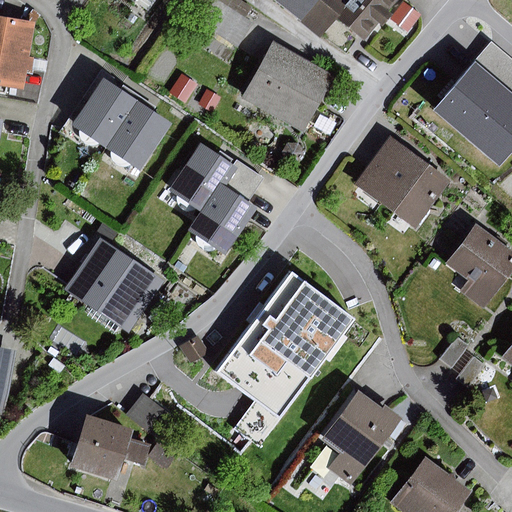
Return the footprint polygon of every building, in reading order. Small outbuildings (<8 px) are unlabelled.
[(252,8),(239,0),(205,0),(204,2),(193,20),(238,48),(254,23),(246,18),(252,8)] [(275,0),(303,22),(321,0),(275,0)] [(351,0),(321,0),(303,22),(320,37),(336,19),(351,0)] [(351,0),(336,19),(365,42),(399,0),(351,0)] [(404,4),(391,21),(408,33),(421,16),(404,4)] [(0,88),(27,92),(36,25),(0,19),(0,88)] [(335,76),(273,43),(243,99),(304,132),(335,76)] [(511,158),(511,61),(492,44),(435,111),(503,168),(511,158)] [(198,85),(182,75),(170,93),(186,104),(198,85)] [(138,101),(105,79),(73,127),(107,149),(138,101)] [(221,98),(207,90),(198,105),(213,113),(221,98)] [(138,101),(107,149),(141,172),(173,125),(138,101)] [(451,182),(391,138),(356,185),(416,229),(451,182)] [(233,165),(202,144),(171,192),(202,212),(221,184),(233,165)] [(287,145),(283,153),(283,159),(290,164),(298,163),(304,154),(298,144),(287,145)] [(237,160),(233,165),(221,184),(249,202),(265,179),(237,160)] [(249,202),(221,184),(202,212),(190,231),(229,256),(260,209),(249,202)] [(511,273),(511,251),(477,225),(448,264),(470,281),(462,293),(485,310),(511,273)] [(104,242),(69,291),(130,334),(165,285),(104,242)] [(296,270),(217,372),(256,402),(282,422),(361,320),(296,270)] [(198,336),(180,346),(191,365),(209,354),(198,336)] [(452,344),(441,360),(451,368),(469,346),(459,338),(452,344)] [(511,344),(501,360),(511,368),(511,344)] [(0,349),(0,413),(3,414),(14,352),(0,349)] [(473,357),(456,380),(468,389),(485,366),(473,357)] [(383,409),(360,392),(322,440),(343,456),(332,470),(352,486),(404,420),(386,406),(383,409)] [(143,393),(127,414),(161,440),(177,419),(143,393)] [(282,422),(256,402),(235,430),(261,450),(282,422)] [(136,431),(88,416),(71,468),(119,481),(136,431)] [(159,444),(150,457),(167,469),(176,455),(159,444)] [(458,511),(472,493),(426,459),(392,505),(401,511),(458,511)]
